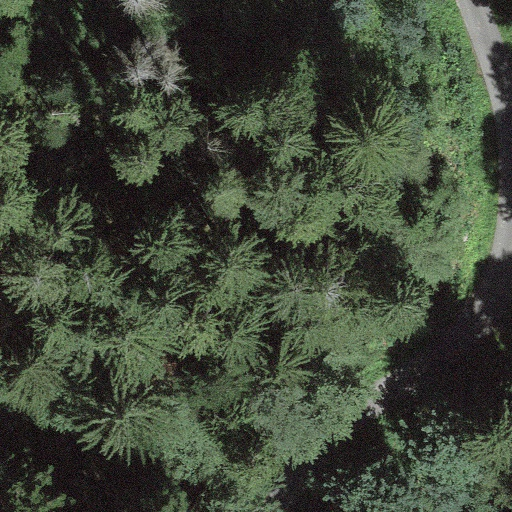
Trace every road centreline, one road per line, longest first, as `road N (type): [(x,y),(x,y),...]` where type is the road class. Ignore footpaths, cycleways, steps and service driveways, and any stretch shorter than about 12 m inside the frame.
road 1 (track): [(272,511),(304,453),(335,422),(448,353),(511,276)]
road 2 (track): [(511,131),(476,0)]
